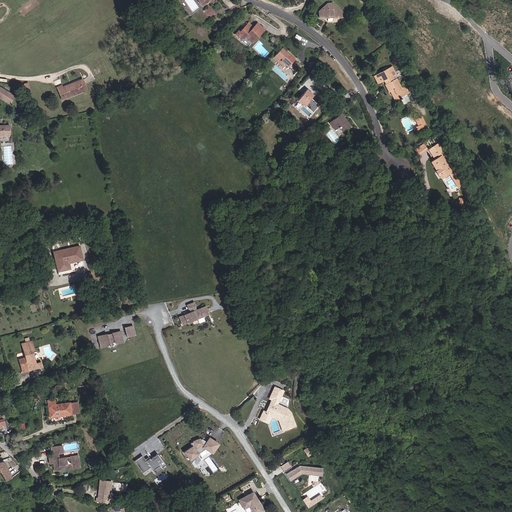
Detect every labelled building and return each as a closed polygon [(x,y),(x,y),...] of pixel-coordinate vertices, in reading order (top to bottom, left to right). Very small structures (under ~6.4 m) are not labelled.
[(336,8),(328,9),(328,10),(325,10),(322,15),(322,20),(343,20),(343,15),(336,8)] [(254,33),(249,29),(241,37),(239,36),(236,39),(240,42),(241,41),(244,44),(243,45),(249,51),(265,33),(258,28),(255,31),(254,33)] [(271,64),(277,70),(280,66),(284,69),(286,66),(289,69),(295,62),(283,51),(271,64)] [(376,77),(377,81),(383,83),(385,82),(387,86),(386,87),(389,93),(391,93),(396,102),(407,96),(403,89),(402,90),(397,80),(393,82),(391,78),(393,77),(392,74),(395,73),(392,68),(376,77)] [(78,79),(82,90),(86,88),(82,78),(78,79)] [(82,90),(78,79),(62,86),(61,84),(56,86),(61,99),(82,90)] [(0,88),(0,98),(9,104),(13,96),(0,88)] [(317,107),(310,101),(313,97),(307,91),(297,102),(300,105),(301,104),(304,107),(305,106),(312,112),(317,107)] [(425,128),(421,118),(415,121),(418,128),(416,129),(418,132),(425,128)] [(333,126),(338,133),(343,130),(346,135),(353,130),(347,121),(344,123),(342,120),(333,126)] [(418,154),(427,148),(423,142),(414,149),(418,154)] [(434,158),(437,156),(440,154),(443,153),(438,145),(429,150),(434,158)] [(452,174),(450,170),(442,157),(438,159),(433,163),(438,172),(440,176),(443,174),(445,178),(452,174)] [(440,180),(445,178),(443,174),(440,176),(438,172),(436,173),(440,180)] [(458,178),(454,180),(459,189),(463,187),(458,178)] [(58,250),(57,244),(50,246),(56,271),(72,268),(71,265),(82,263),(78,245),(58,250)] [(191,321),(208,316),(206,309),(193,312),(193,313),(192,314),(191,313),(178,317),(180,325),(186,323),(187,324),(191,323),(191,321)] [(133,336),(130,327),(122,328),(124,338),(133,336)] [(121,343),(118,332),(110,334),(104,336),(104,335),(96,337),(98,348),(105,346),(106,344),(112,343),(114,344),(121,343)] [(24,360),(18,362),(22,375),(32,372),(30,366),(33,365),(34,371),(38,370),(36,364),(34,365),(30,353),(32,352),(29,343),(20,346),(24,360)] [(265,408),(261,416),(263,417),(267,410),(281,416),(285,427),(296,423),(292,410),(288,406),(278,402),(285,389),(276,384),(271,396),(274,398),(273,401),(271,400),(267,409),(265,408)] [(45,404),(47,404),(49,415),(70,411),(68,398),(53,400),(52,396),(44,398),(45,404)] [(77,409),(75,397),(68,398),(70,411),(77,409)] [(17,405),(15,399),(9,401),(11,407),(17,405)] [(281,416),(267,410),(263,417),(270,420),(273,414),(279,418),(283,428),(285,427),(281,416)] [(24,423),(17,425),(19,433),(26,431),(24,423)] [(212,452),(218,443),(209,437),(207,441),(206,440),(205,441),(203,439),(204,439),(202,438),(199,439),(199,438),(195,439),(195,440),(191,442),(192,445),(185,451),(190,459),(206,447),(212,452)] [(56,448),(50,448),(51,458),(52,463),(53,471),(78,467),(76,457),(58,459),(57,454),(56,448)] [(165,465),(156,454),(149,459),(148,458),(145,460),(142,456),(134,462),(142,473),(150,468),(152,471),(159,466),(161,468),(162,467),(165,465)] [(89,470),(98,466),(96,460),(86,464),(89,470)] [(285,470),(292,466),(289,460),(282,465),(285,470)] [(4,480),(10,479),(8,470),(7,471),(4,461),(0,462),(0,470),(2,470),(4,480)] [(301,464),(287,473),(292,480),(303,472),(323,474),(324,466),(301,464)] [(155,475),(164,469),(162,467),(161,468),(159,466),(152,471),(155,475)] [(107,501),(108,491),(110,491),(111,482),(99,481),(97,498),(95,498),(95,503),(103,504),(104,501),(107,501)] [(251,492),(237,499),(242,508),(247,505),(250,511),(257,511),(261,510),(251,492)] [(320,493),(310,500),(307,495),(302,499),(308,507),(323,497),(320,493)]
